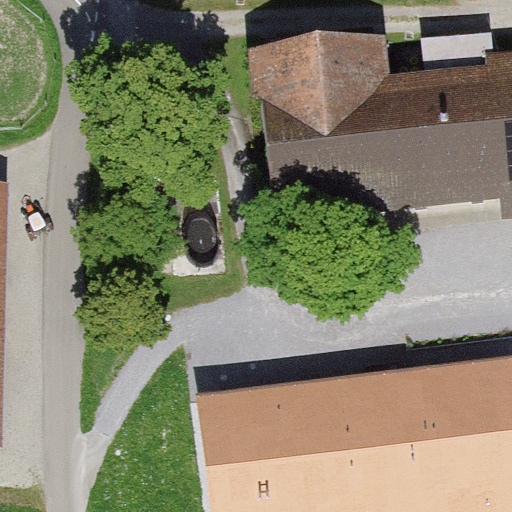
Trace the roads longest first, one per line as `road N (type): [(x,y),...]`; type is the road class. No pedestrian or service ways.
road 1 (residential): [(94,21),(72,511)]
road 2 (unclassified): [(94,21),(511,22)]
